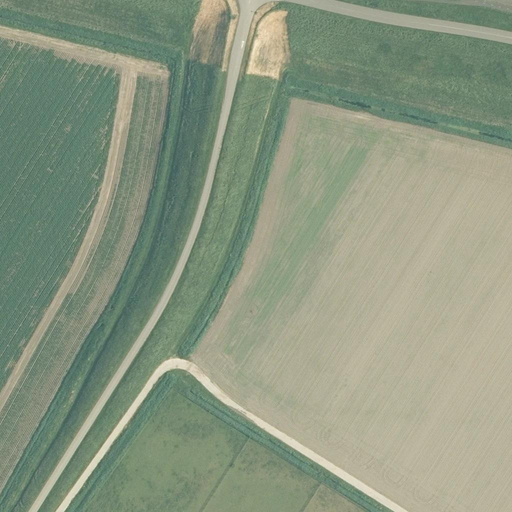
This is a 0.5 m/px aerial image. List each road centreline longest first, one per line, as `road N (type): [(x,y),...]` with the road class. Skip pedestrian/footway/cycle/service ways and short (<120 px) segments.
road 1 (unclassified): [(38,511),(198,236),(250,0)]
road 2 (tertiary): [(511,38),(308,0)]
